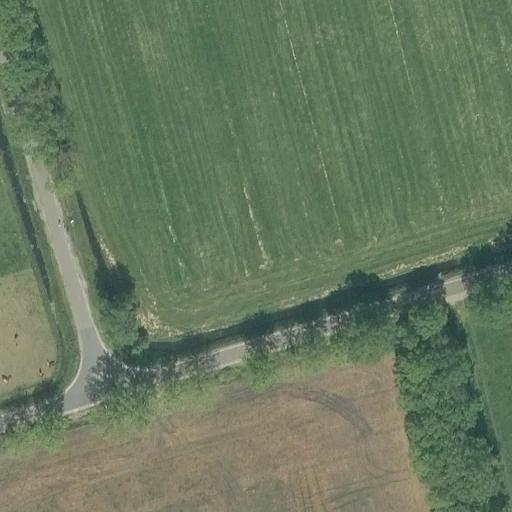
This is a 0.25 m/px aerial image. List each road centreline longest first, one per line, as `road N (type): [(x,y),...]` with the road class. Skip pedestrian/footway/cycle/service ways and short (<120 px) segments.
road 1 (tertiary): [(104,394),(511,272)]
road 2 (unclassified): [(104,394),(0,41)]
